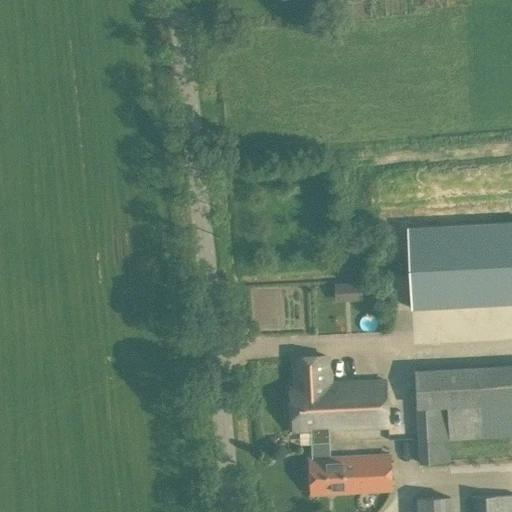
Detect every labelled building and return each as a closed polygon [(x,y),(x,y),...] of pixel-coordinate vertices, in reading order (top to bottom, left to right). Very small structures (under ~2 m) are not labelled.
[(323,31),(296,32),(299,72),(327,70),(323,31)] [(511,224),(402,238),(411,318),(511,305),(511,224)] [(349,302),(362,301),(361,285),(348,285),(349,302)] [(328,441),(328,428),(388,425),(386,378),(327,380),(326,352),(291,354),(292,382),(288,382),(290,430),(309,429),(310,442),(328,441)] [(451,463),(450,441),(511,436),(511,364),(415,370),(419,464),(451,463)] [(310,442),(310,458),(312,493),(392,490),(391,453),(329,456),(328,441),(310,442)] [(511,511),(511,494),(469,496),(470,511),(511,511)] [(449,511),(449,498),(419,500),(419,511),(449,511)]
